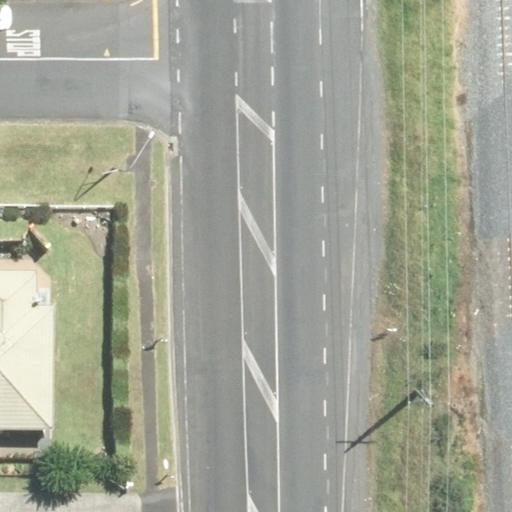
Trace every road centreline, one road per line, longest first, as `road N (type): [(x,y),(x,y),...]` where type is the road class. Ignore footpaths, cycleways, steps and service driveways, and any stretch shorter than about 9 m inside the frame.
road 1 (secondary): [(262,511),(256,72)]
road 2 (residential): [(256,72),(0,68)]
